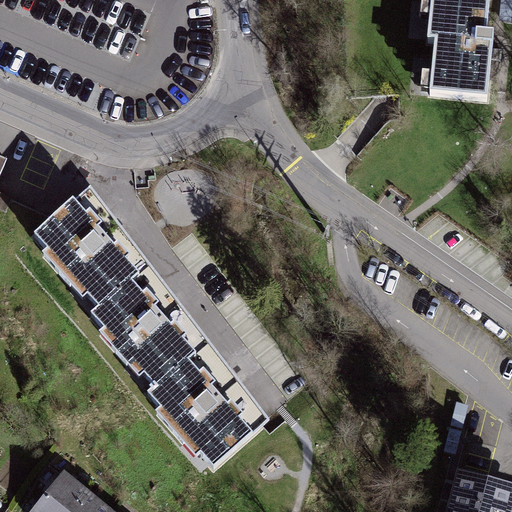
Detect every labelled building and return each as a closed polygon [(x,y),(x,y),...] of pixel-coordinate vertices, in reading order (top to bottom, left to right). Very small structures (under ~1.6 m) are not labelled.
[(494,0),(439,0),(436,30),(444,30),(436,96),(490,102),(499,21),(492,20),(494,0)] [(93,306),(139,272),(80,194),(35,228),(93,306)] [(197,350),(139,272),(93,306),(151,384),(197,350)] [(256,428),(197,350),(151,384),(210,462),(256,428)] [(511,511),(511,474),(463,461),(448,511),(511,511)] [(68,511),(91,484),(67,465),(28,511),(68,511)] [(108,511),(115,504),(91,484),(68,511),(108,511)]
